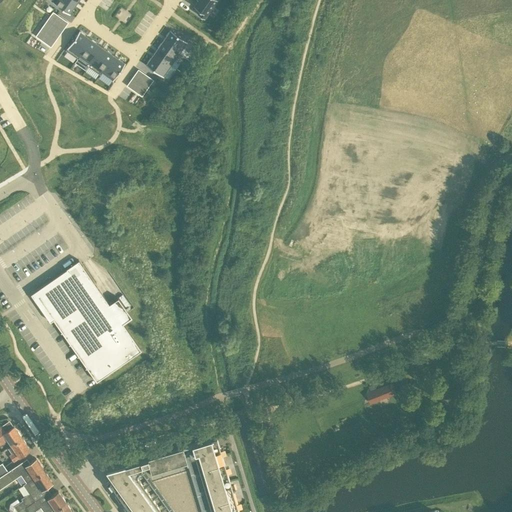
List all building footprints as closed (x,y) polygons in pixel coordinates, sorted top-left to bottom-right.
[(74,0),(49,0),(69,14),(70,13),(77,2),(74,0)] [(196,0),(193,5),(200,10),(197,14),(204,18),(216,0),(196,0)] [(172,27),(164,38),(182,51),(190,40),(172,27)] [(79,30),(65,50),(66,50),(77,58),(91,39),(80,31),(79,30)] [(164,38),(156,50),(174,62),(182,51),(164,38)] [(77,58),(74,62),(85,70),(88,66),(102,47),(91,39),(77,58)] [(89,66),(85,71),(95,78),(99,73),(100,74),(113,55),(102,47),(88,66),(89,66)] [(156,50),(148,61),(166,74),(174,62),(156,50)] [(100,74),(98,77),(108,85),(112,80),(125,62),(124,62),(113,55),(100,74)] [(88,114),(92,107),(72,94),(58,116),(89,136),(99,121),(88,114)] [(108,113),(112,108),(93,94),(89,100),(108,113)] [(78,260),(66,268),(69,273),(37,296),(96,381),(141,350),(123,323),(131,317),(118,297),(109,303),(78,260)] [(381,399),(380,398),(384,396),(384,398),(388,397),(394,394),(390,383),(381,387),(380,387),(381,389),(377,390),(376,389),(375,389),(367,393),(371,403),(379,400),(381,399)] [(11,445),(22,438),(13,426),(5,432),(0,425),(0,444),(7,440),(11,445)] [(163,452),(109,468),(108,471),(113,478),(108,481),(130,511),(238,511),(237,507),(215,436),(196,442),(194,434),(161,444),(163,452)] [(22,438),(11,445),(15,450),(8,455),(13,461),(30,450),(22,438)] [(26,482),(44,471),(36,458),(19,470),(16,466),(8,471),(7,471),(0,476),(0,487),(20,474),(26,482)] [(25,507),(39,498),(36,494),(52,483),(44,471),(26,482),(22,484),(28,493),(21,498),(22,500),(13,506),(17,511),(25,507)] [(43,511),(53,511),(66,503),(58,491),(41,502),(39,498),(25,507),(28,511),(32,511),(40,507),(43,511)] [(53,511),(72,511),(66,503),(53,511)]
